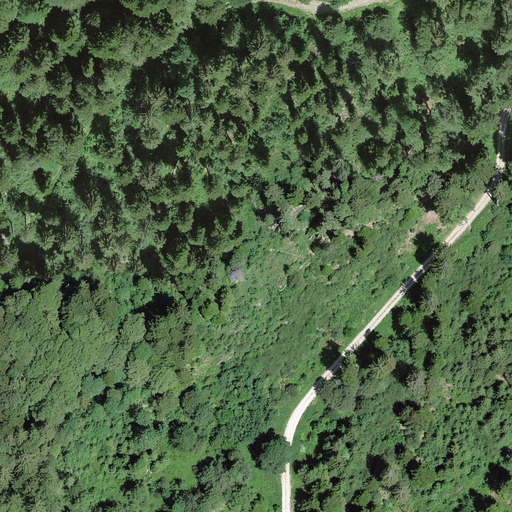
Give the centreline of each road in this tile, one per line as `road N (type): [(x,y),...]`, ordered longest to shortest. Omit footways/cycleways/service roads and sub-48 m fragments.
road 1 (track): [(366,0),(288,3),(204,17),(184,28),(102,110),(0,275)]
road 2 (track): [(511,97),(488,201),(295,414),(283,511)]
